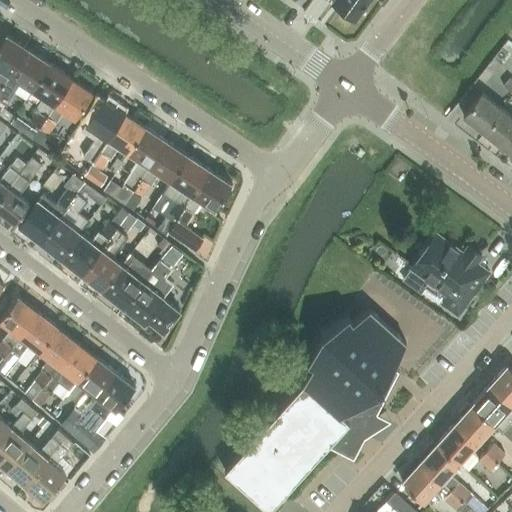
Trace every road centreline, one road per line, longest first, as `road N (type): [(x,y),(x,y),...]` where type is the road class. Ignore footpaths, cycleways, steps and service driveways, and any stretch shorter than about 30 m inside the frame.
road 1 (residential): [(11,0),(277,176)]
road 2 (residential): [(336,511),(511,318)]
road 3 (unclassified): [(174,380),(246,220),(277,176)]
road 4 (residential): [(174,380),(0,244)]
road 5 (tertiary): [(511,208),(346,85)]
road 6 (unclassified): [(63,511),(174,380)]
road 7 (tertiary): [(346,85),(221,0)]
